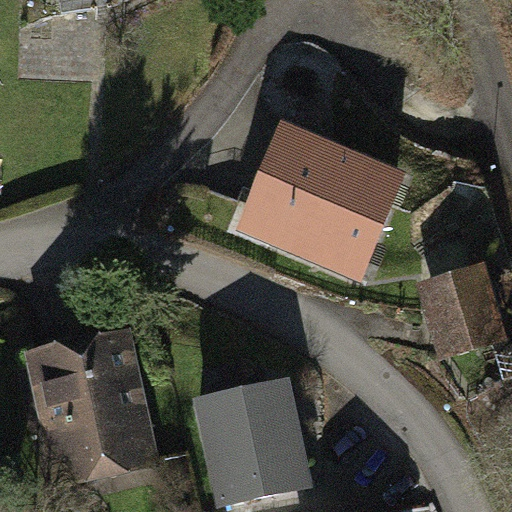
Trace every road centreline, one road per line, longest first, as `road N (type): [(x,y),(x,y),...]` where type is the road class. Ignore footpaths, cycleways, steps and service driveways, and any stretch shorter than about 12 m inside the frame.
road 1 (residential): [(465,511),(448,460),(362,360),(310,324),(231,281),(143,251),(99,215),(0,249)]
road 2 (residential): [(460,0),(511,147)]
